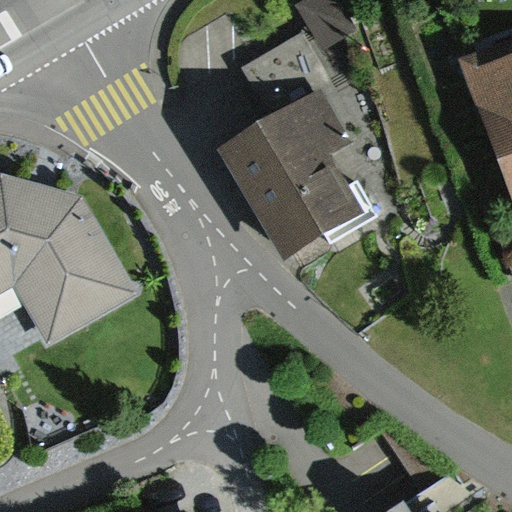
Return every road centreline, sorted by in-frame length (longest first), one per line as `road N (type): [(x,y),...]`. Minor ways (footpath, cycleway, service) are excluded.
road 1 (residential): [(218,262),(511,481)]
road 2 (residential): [(63,0),(117,107),(218,262)]
road 3 (residential): [(220,424),(0,500)]
road 4 (residential): [(218,262),(220,424)]
